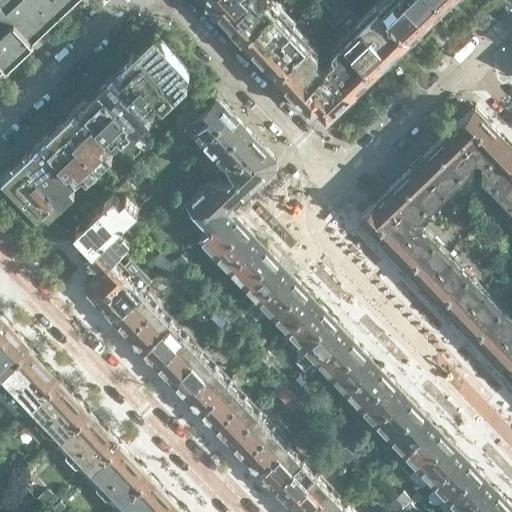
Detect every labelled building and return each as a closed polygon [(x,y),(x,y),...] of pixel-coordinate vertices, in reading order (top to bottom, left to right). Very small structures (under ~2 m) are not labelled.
[(0,0),(0,64),(6,59),(7,59),(35,34),(34,33),(68,0),(0,0)] [(224,16),(240,0),(206,0),(206,1),(207,2),(208,3),(209,4),(210,4),(212,3),(224,16)] [(243,36),(275,5),(270,0),(240,0),(224,16),(243,36)] [(427,19),(409,0),(380,0),(378,2),(379,4),(410,36),(427,19)] [(445,2),(442,0),(409,0),(427,19),(436,11),(439,10),(443,6),(443,3),(445,2)] [(410,36),(379,4),(361,21),(392,53),(410,36)] [(260,54),(292,23),(275,5),(243,36),(260,54)] [(392,53),(361,21),(343,38),(374,70),(392,53)] [(277,72),(309,41),(292,23),(260,54),(277,72)] [(190,67),(154,29),(135,47),(176,90),(188,79),(183,73),(190,67)] [(374,70),(343,38),(334,47),(333,52),(336,54),(327,63),(353,90),(374,70)] [(296,92),(324,66),(316,57),(318,55),(318,50),(309,41),(277,72),(296,92)] [(176,90),(135,47),(116,65),(152,103),(158,97),(163,102),(176,90)] [(322,119),(353,90),(327,63),(324,66),(296,92),(308,105),(308,107),(308,108),(309,109),(310,110),(311,110),(312,110),(313,110),(322,119)] [(152,103),(116,65),(97,83),(138,126),(150,114),(145,109),(152,103)] [(138,126),(97,83),(78,100),(114,138),(121,132),(125,137),(138,126)] [(201,139),(231,110),(216,94),(186,123),(201,139)] [(114,138),(78,100),(60,118),(100,161),(113,150),(108,144),(114,138)] [(507,138),(475,105),(457,122),(457,123),(452,127),(478,155),(483,161),(507,138)] [(260,140),(231,110),(201,139),(228,166),(230,169),(260,140)] [(100,161),(60,118),(41,136),(76,174),(83,168),(88,173),(100,161)] [(444,187),(476,157),(478,155),(452,127),(418,160),(444,187)] [(76,174),(41,136),(22,153),(63,197),(75,185),(70,180),(76,174)] [(511,198),(511,143),(507,138),(483,161),(483,168),(511,199),(511,198)] [(229,206),(274,163),(275,156),(260,140),(230,169),(228,166),(220,174),(211,164),(204,171),(210,178),(187,200),(210,224),(229,206)] [(172,166),(157,150),(141,165),(156,181),(162,176),(172,166)] [(63,197),(22,153),(3,172),(39,209),(45,203),(50,208),(63,197)] [(409,221),(444,187),(418,160),(383,193),(409,221)] [(179,194),(162,176),(156,181),(159,184),(174,200),(179,194)] [(174,200),(159,184),(153,191),(167,206),(174,200)] [(95,245),(114,228),(138,205),(126,192),(121,197),(114,190),(76,226),(95,245)] [(415,227),(409,221),(383,193),(378,198),(377,198),(359,215),(391,249),(415,227)] [(471,204),(465,198),(459,204),(465,210),(471,204)] [(465,210),(459,204),(453,209),(459,216),(465,210)] [(477,210),(471,204),(465,210),(471,216),(477,210)] [(258,237),(229,206),(210,224),(200,234),(229,265),(258,237)] [(471,216),(465,210),(459,216),(465,222),(471,216)] [(452,257),(422,226),(415,227),(391,249),(424,283),(452,257)] [(112,258),(132,240),(125,233),(122,236),(114,228),(95,245),(84,257),(86,260),(86,262),(90,266),(93,266),(97,271),(98,272),(112,258)] [(288,268),(258,237),(229,265),(259,295),(288,268)] [(170,261),(162,252),(156,258),(164,267),(170,261)] [(511,264),(511,259),(509,256),(503,262),(509,268),(511,264)] [(484,291),(452,257),(424,283),(457,318),(484,291)] [(141,288),(112,258),(98,272),(97,271),(87,281),(87,289),(112,316),(141,288)] [(178,269),(171,262),(170,261),(164,267),(172,275),(178,269)] [(317,298),(288,268),(259,295),(288,326),(317,298)] [(206,287),(198,278),(192,284),(200,293),(206,287)] [(214,296),(206,287),(200,293),(209,301),(214,296)] [(170,319),(141,288),(112,316),(132,337),(132,340),(136,343),(139,344),(141,347),(170,319)] [(511,330),(511,320),(484,291),(457,318),(489,352),(511,330)] [(346,329),(317,298),(288,326),(317,357),(346,329)] [(228,322),(220,313),(214,319),(222,328),(228,322)] [(30,345),(0,314),(0,370),(2,372),(30,345)] [(200,350),(170,319),(141,347),(144,350),(145,352),(148,356),(151,356),(171,377),(200,350)] [(237,331),(229,323),(228,322),(222,328),(231,336),(237,331)] [(375,360),(346,329),(317,357),(346,387),(375,360)] [(511,330),(489,352),(511,375),(511,330)] [(265,348),(256,339),(250,345),(259,354),(265,348)] [(59,378),(29,347),(0,373),(0,387),(23,412),(32,404),(59,378)] [(273,357),(265,348),(259,354),(267,362),(273,357)] [(229,380),(200,350),(171,377),(191,398),(190,401),(194,404),(196,404),(200,408),(229,380)] [(404,390),(375,360),(346,387),(375,418),(404,390)] [(287,383),(279,375),(273,380),(281,389),(287,383)] [(89,410),(59,378),(32,404),(40,413),(37,416),(37,421),(46,430),(50,430),(54,427),(62,436),(89,410)] [(258,411),(229,380),(200,408),(203,411),(203,414),(206,417),(209,417),(229,438),(258,411)] [(295,392),(294,391),(288,384),(287,383),(281,389),(289,398),(295,392)] [(316,402),(300,385),(294,391),(295,392),(310,408),(316,402)] [(433,421),(404,390),(375,418),(404,448),(433,421)] [(120,442),(89,410),(62,436),(70,445),(67,448),(67,453),(76,462),(81,462),(84,459),(92,468),(120,442)] [(287,442),(258,411),(229,438),(249,460),(249,462),(253,466),(255,466),(258,469),(287,442)] [(462,451),(433,421),(404,448),(433,479),(462,451)] [(352,440),(344,431),(338,437),(345,445),(346,446),(352,440)] [(345,445),(338,437),(337,436),(331,442),(339,450),(345,445)] [(360,448),(352,440),(346,446),(353,453),(354,454),(360,448)] [(150,473),(120,442),(92,468),(101,476),(97,480),(97,484),(106,494),(111,494),(114,491),(123,499),(150,473)] [(316,472),(287,442),(258,469),(261,472),(261,475),(265,479),(267,479),(287,500),(316,472)] [(353,453),(346,446),(345,445),(339,450),(347,459),(353,453)] [(492,482),(462,451),(433,479),(463,509),(492,482)] [(19,477),(12,469),(5,476),(11,483),(12,483),(19,477)] [(335,511),(345,503),(316,472),(287,500),(299,511),(335,511)] [(172,511),(180,505),(150,473),(123,499),(131,508),(128,511),(127,511),(172,511)] [(26,484),(19,477),(12,483),(19,491),(26,484)] [(511,511),(511,503),(492,482),(463,509),(464,511),(511,511)] [(19,491),(12,483),(11,483),(4,489),(16,501),(23,495),(19,491)] [(67,505),(79,494),(72,487),(60,498),(67,505)] [(410,501),(402,492),(396,498),(404,506),(404,507),(410,501)] [(404,506),(396,498),(395,497),(389,503),(398,511),(404,506)] [(416,511),(419,510),(410,501),(404,507),(409,511),(416,511)] [(354,511),(345,503),(335,511),(354,511)]
